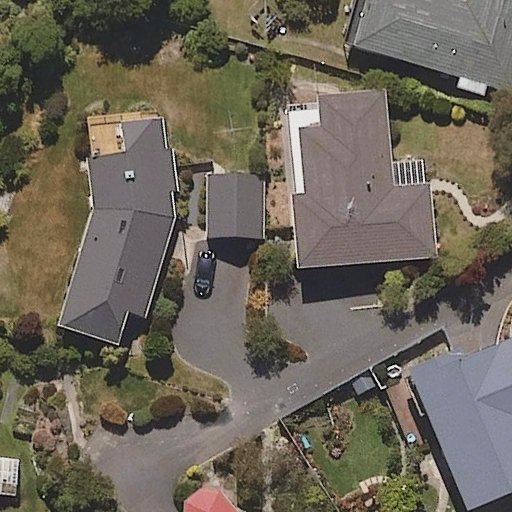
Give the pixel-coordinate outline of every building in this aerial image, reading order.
[(511,0),(462,0),(462,5),(443,0),(362,0),(350,45),(511,89),(511,0)] [(388,163),(382,92),(291,99),(298,194),(288,195),(293,268),(434,257),(427,160),(388,163)] [(143,318),(174,211),(163,118),(116,122),(119,154),(84,157),(89,208),(55,325),(116,342),(124,313),(143,318)] [(262,174),(205,173),(205,237),(262,237),(262,174)] [(511,337),(460,359),(457,350),(401,373),(437,460),(442,458),(464,511),(511,491),(511,337)] [(19,459),(0,457),(0,494),(17,495),(19,459)] [(233,511),(207,482),(175,510),(176,511),(233,511)]
